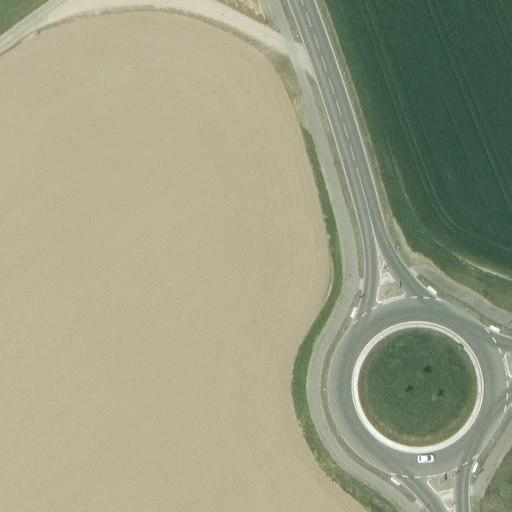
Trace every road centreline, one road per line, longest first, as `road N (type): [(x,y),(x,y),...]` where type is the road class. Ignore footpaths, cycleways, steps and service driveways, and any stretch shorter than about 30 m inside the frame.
road 1 (tertiary): [(384,277),(299,0)]
road 2 (tertiary): [(395,313),(370,325),(344,356),(340,409),(360,444),(383,460),(436,464)]
road 3 (track): [(291,52),(213,13),(163,0)]
road 4 (tertiary): [(436,464),(469,447),(484,427),(493,404),(491,367)]
road 5 (tertiary): [(491,367),(480,343),(448,317),(395,313)]
